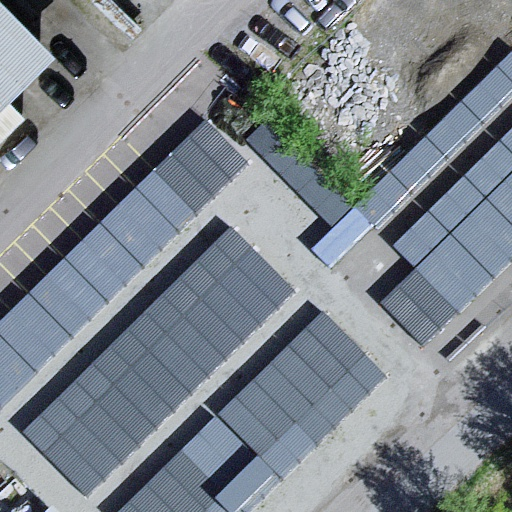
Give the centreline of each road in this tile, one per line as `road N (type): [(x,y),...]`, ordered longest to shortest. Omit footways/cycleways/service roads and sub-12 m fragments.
road 1 (unclassified): [(213,0),(0,215)]
road 2 (unclassified): [(397,511),(511,405)]
